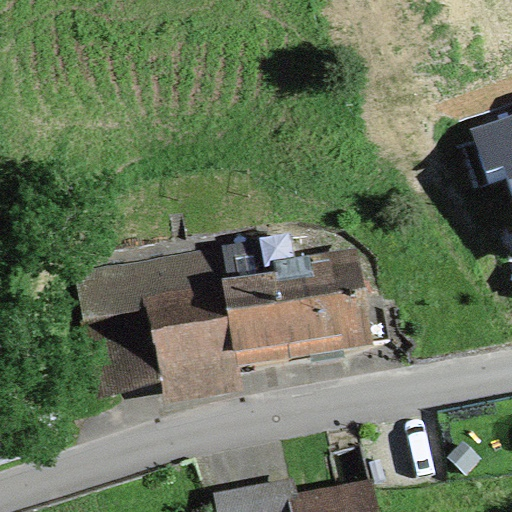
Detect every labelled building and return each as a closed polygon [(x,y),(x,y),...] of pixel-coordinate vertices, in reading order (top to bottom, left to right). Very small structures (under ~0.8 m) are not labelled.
[(511,131),(491,139),(511,201),(511,131)] [(239,367),(347,349),(339,301),(359,298),(352,260),(295,269),(290,240),(259,245),(267,288),(236,293),(227,294),(239,367)] [(236,293),(229,252),(81,277),(100,390),(239,367),(227,294),(236,293)] [(359,298),(339,301),(347,349),(391,342),(383,294),(359,298)] [(292,487),(217,501),(218,511),(296,511),(296,505),(292,487)] [(377,511),(373,490),(296,505),(296,511),(377,511)]
